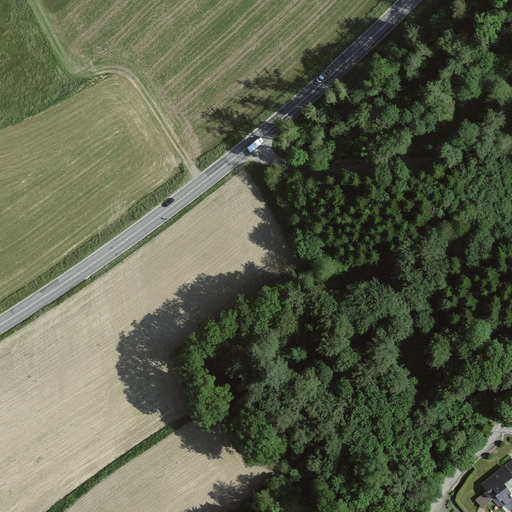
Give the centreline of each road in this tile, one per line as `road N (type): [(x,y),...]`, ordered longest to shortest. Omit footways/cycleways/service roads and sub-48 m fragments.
road 1 (secondary): [(0,325),(250,145)]
road 2 (track): [(200,183),(136,80),(121,70),(73,72),(33,0)]
road 3 (residential): [(511,153),(356,173),(303,168),(250,145)]
road 4 (residential): [(425,511),(438,487),(511,419)]
road 5 (secondary): [(345,62),(250,145)]
